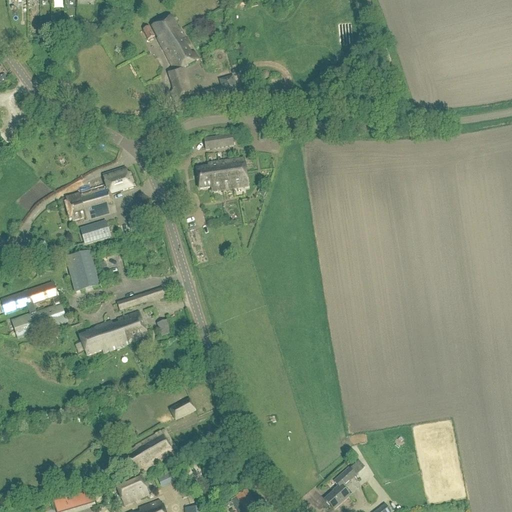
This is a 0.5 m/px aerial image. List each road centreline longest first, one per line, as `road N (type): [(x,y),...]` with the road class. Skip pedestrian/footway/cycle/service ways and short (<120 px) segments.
road 1 (tertiary): [(281,511),(242,456),(164,192),(131,149)]
road 2 (unclassified): [(131,149),(211,120),(350,129),(511,111)]
road 3 (tertiary): [(131,149),(36,92),(0,43)]
